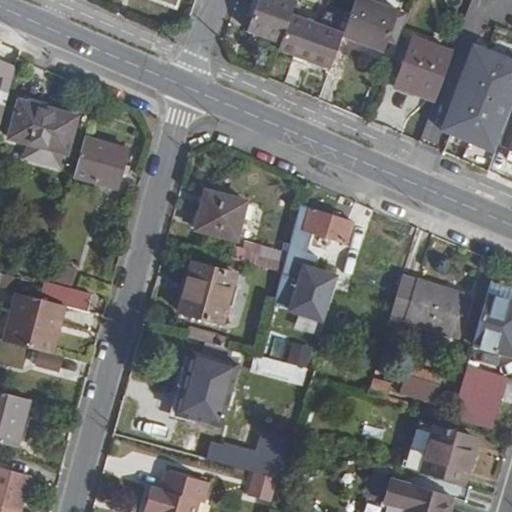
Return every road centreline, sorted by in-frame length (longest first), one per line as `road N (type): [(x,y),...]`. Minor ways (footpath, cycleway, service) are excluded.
road 1 (residential): [(72,511),(187,87)]
road 2 (tertiary): [(187,87),(511,224)]
road 3 (tertiary): [(0,5),(187,87)]
